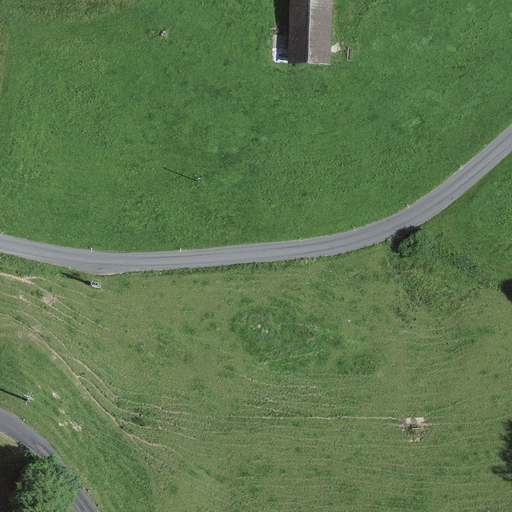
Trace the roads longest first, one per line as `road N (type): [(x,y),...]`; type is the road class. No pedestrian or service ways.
road 1 (unclassified): [(511,138),(421,216),(312,248),(102,263),(0,243)]
road 2 (unclassified): [(0,420),(30,434),(94,511)]
